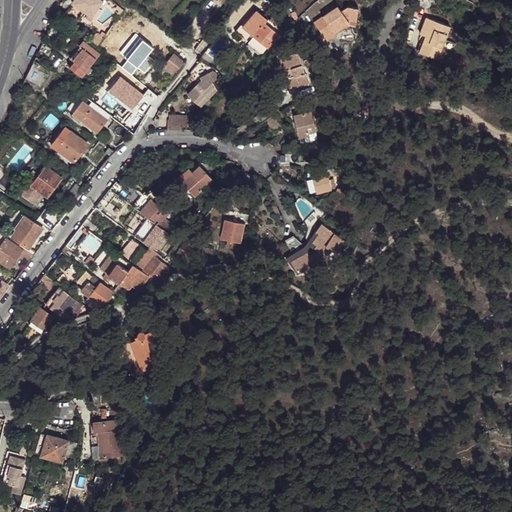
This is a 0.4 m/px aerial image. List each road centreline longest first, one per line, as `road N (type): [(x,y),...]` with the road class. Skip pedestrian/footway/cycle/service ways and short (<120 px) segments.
road 1 (track): [(0,373),(62,326),(204,270),(224,266),(317,301),(348,301),(359,268),(400,232),(445,206),(511,202)]
road 2 (residential): [(0,313),(131,150)]
road 3 (residential): [(449,109),(405,104),(379,79),(383,32),(401,0)]
road 4 (residential): [(131,150),(176,140),(257,159)]
